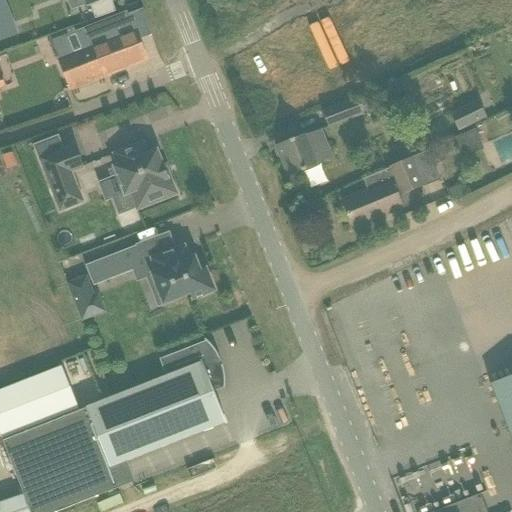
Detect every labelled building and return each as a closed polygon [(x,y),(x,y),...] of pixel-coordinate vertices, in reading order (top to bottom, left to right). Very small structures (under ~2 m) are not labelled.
[(4,0),(0,0),(0,40),(17,35),(4,0)] [(84,0),(87,6),(90,5),(95,19),(114,12),(110,0),(84,0)] [(84,52),(56,62),(59,70),(66,89),(146,59),(138,41),(151,36),(143,9),(128,15),(127,11),(77,31),(79,38),(80,42),(84,52)] [(322,112),(328,127),(363,114),(357,99),(322,112)] [(450,115),(458,132),(487,118),(478,101),(450,115)] [(275,147),(288,177),(319,164),(318,163),(331,158),(320,130),(307,136),(306,134),(275,147)] [(475,130),(455,139),(463,159),(483,150),(475,130)] [(147,154),(142,143),(113,154),(118,166),(113,167),(123,192),(112,196),(119,214),(136,207),(137,210),(176,194),(169,176),(166,177),(156,151),(147,154)] [(39,159),(54,197),(77,188),(71,173),(82,168),(74,146),(39,159)] [(388,169),(362,180),(367,191),(341,201),(352,227),(388,212),(389,213),(402,208),(398,198),(426,186),(414,157),(387,168),(388,169)] [(144,266),(136,246),(85,266),(93,286),(144,266)] [(151,274),(163,304),(189,294),(192,300),(214,291),(205,268),(199,271),(194,257),(189,259),(184,246),(151,259),(156,272),(151,274)] [(85,278),(69,285),(82,320),(104,311),(97,294),(92,296),(85,278)] [(226,424),(213,391),(223,387),(223,388),(224,389),(224,384),(224,374),(222,365),(219,366),(216,359),(219,358),(217,355),(213,347),(205,339),(204,340),(205,341),(159,360),(157,354),(165,376),(0,441),(28,511),(51,511),(116,487),(108,468),(224,423),(225,425),(226,424)] [(511,375),(490,384),(511,440),(511,375)] [(486,511),(480,494),(450,506),(452,511),(486,511)]
